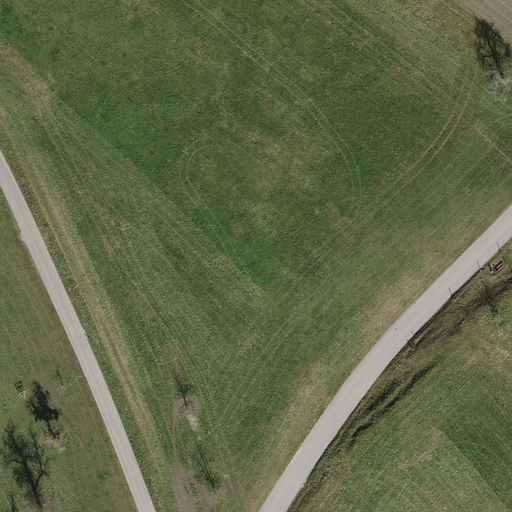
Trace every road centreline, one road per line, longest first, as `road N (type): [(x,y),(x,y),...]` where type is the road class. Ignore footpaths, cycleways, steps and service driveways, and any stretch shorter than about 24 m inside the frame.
road 1 (unclassified): [(511,220),(394,338),(272,511)]
road 2 (unclassified): [(146,511),(96,377),(0,165)]
